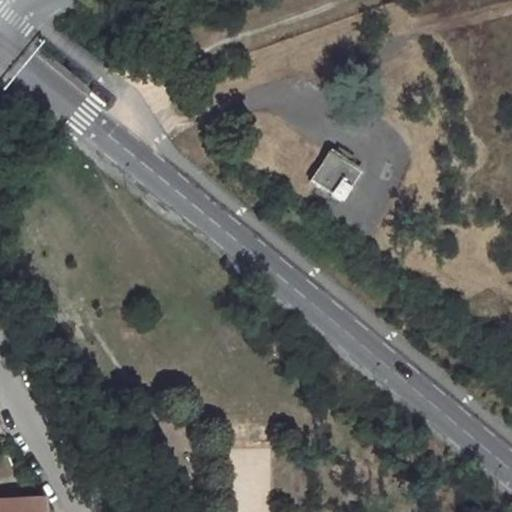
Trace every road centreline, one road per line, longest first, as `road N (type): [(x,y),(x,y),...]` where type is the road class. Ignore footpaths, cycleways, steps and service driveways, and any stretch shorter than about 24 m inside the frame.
road 1 (tertiary): [(0,43),(511,476)]
road 2 (unclassified): [(0,378),(72,511)]
